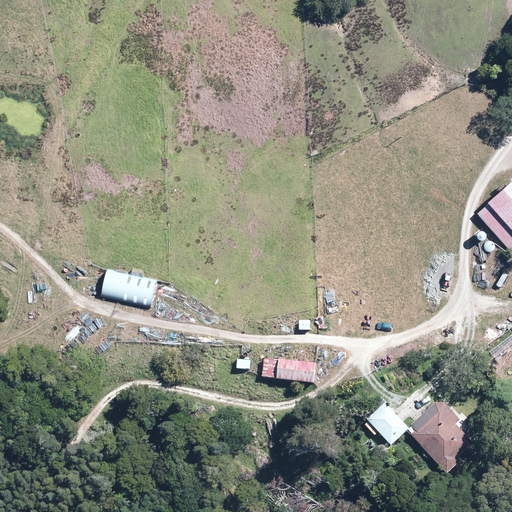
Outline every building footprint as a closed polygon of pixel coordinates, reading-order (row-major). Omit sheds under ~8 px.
[(511,181),(476,213),(511,254),(511,181)] [(156,280),(108,270),(102,296),(150,306),(156,280)] [(252,360),(236,359),(236,371),(251,371),(252,360)] [(316,365),(265,360),(263,381),(314,386),(316,365)] [(417,432),(412,436),(448,476),(462,463),(458,458),(472,446),(456,429),(462,424),(441,401),(412,427),(417,432)] [(409,429),(383,405),(367,422),(393,446),(409,429)]
